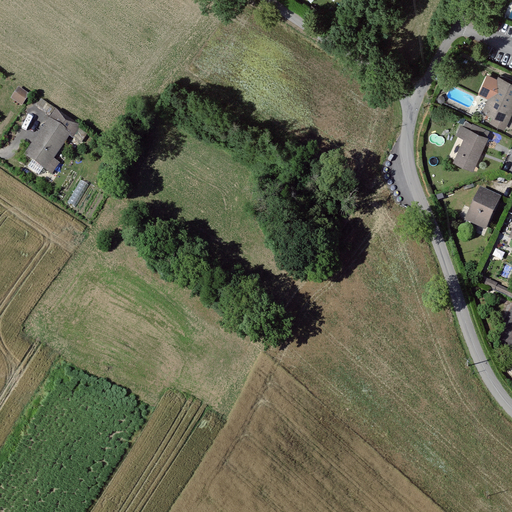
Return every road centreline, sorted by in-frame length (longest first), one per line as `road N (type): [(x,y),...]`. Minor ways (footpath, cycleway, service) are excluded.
road 1 (residential): [(511,409),(477,354),(413,183),(406,155),(411,117)]
road 2 (residential): [(411,117),(400,86),(268,0)]
road 3 (track): [(155,103),(234,0)]
